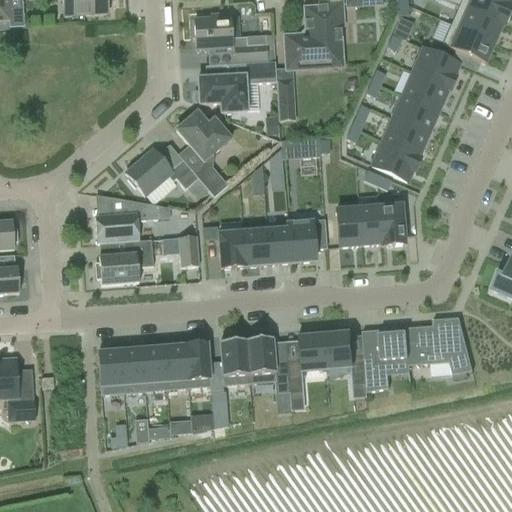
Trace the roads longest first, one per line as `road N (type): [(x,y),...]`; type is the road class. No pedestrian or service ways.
road 1 (residential): [(511,116),(434,291),(51,320)]
road 2 (residential): [(39,193),(161,87),(152,0)]
road 3 (residential): [(51,320),(39,193)]
